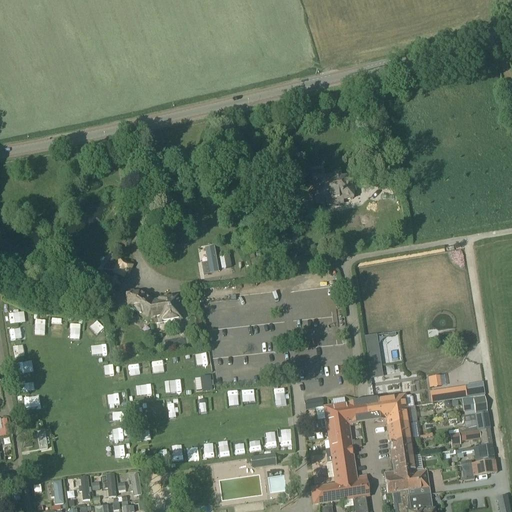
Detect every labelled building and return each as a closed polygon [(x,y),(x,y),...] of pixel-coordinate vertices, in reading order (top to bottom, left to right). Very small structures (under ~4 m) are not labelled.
[(376,167),(368,168),(369,181),(377,180),(376,167)] [(322,177),(312,179),(315,205),(326,204),(327,208),(342,206),(341,201),(352,200),(351,194),(354,193),(354,188),(351,189),(349,180),(339,181),(339,176),(333,177),(333,178),(323,179),(322,177)] [(207,265),(202,266),(203,276),(218,273),(213,248),(205,250),(207,265)] [(113,257),(102,272),(112,273),(111,274),(123,280),(126,274),(129,276),(133,267),(118,260),(118,261),(113,257)] [(229,257),(219,259),(221,270),(231,268),(229,257)] [(132,292),(126,293),(128,309),(147,322),(152,321),(152,326),(153,326),(151,317),(153,317),(150,304),(139,294),(133,295),(132,292)] [(151,304),(150,304),(153,317),(151,317),(153,326),(181,321),(177,300),(151,304)] [(112,302),(97,304),(99,315),(113,313),(112,302)] [(201,319),(188,321),(190,334),(203,332),(201,319)] [(88,345),(89,356),(102,355),(101,344),(88,345)] [(128,346),(115,349),(117,358),(130,356),(128,346)] [(107,362),(96,362),(97,374),(108,373),(107,362)] [(436,379),(428,380),(429,390),(437,389),(436,379)] [(129,383),(130,393),(147,392),(146,382),(129,383)] [(271,383),(272,397),(281,396),(281,383),(271,383)] [(229,400),(237,399),(237,388),(228,389),(229,400)] [(113,389),(100,389),(101,398),(113,398),(113,389)] [(455,392),(430,395),(431,404),(456,401),(455,392)] [(186,394),(186,403),(195,402),(194,393),(186,394)] [(312,415),(320,415),(319,395),(300,396),(301,405),(312,404),(312,415)] [(382,413),(406,409),(404,396),(364,403),(367,423),(383,421),(382,413)] [(484,399),(472,400),(474,416),(479,415),(486,414),(484,399)] [(116,403),(106,404),(107,414),(117,414),(116,403)] [(367,423),(364,403),(358,404),(324,409),(335,486),(310,489),(313,506),(353,500),(355,511),(365,511),(364,499),(368,498),(365,478),(356,479),(348,426),(367,423)] [(129,419),(140,418),(138,404),(128,405),(129,419)] [(408,424),(406,409),(382,413),(383,421),(386,421),(387,427),(408,424)] [(490,431),(488,419),(489,419),(488,414),(479,416),(479,415),(474,416),(462,417),(463,424),(477,422),(478,428),(468,429),(468,434),(478,432),(490,431)] [(108,419),(108,430),(118,429),(118,418),(108,419)] [(0,424),(1,430),(0,429),(0,433),(0,434),(0,435),(2,435),(2,437),(8,436),(5,420),(1,420),(1,421),(0,421),(0,424)] [(411,441),(408,424),(387,427),(390,444),(411,441)] [(248,431),(250,447),(260,446),(258,430),(248,431)] [(492,446),(490,431),(478,432),(478,433),(473,434),(474,439),(480,438),(481,448),(492,446)] [(220,435),(222,450),(231,449),(230,434),(220,435)] [(44,435),(37,436),(40,452),(47,451),(44,435)] [(112,449),(122,448),(121,436),(111,437),(112,449)] [(413,457),(411,441),(390,444),(392,461),(413,457)] [(475,466),(495,463),(492,446),(481,448),(474,449),(475,466)] [(274,456),(250,460),(251,471),(276,467),(274,456)] [(419,458),(413,458),(413,457),(392,461),(394,473),(385,474),(386,479),(405,476),(416,474),(421,473),(419,458)] [(458,467),(468,464),(466,458),(456,461),(458,467)] [(475,466),(471,466),(472,471),(473,479),(497,476),(495,463),(475,466)] [(185,465),(175,466),(176,475),(185,474),(185,465)] [(425,472),(421,473),(416,474),(405,476),(408,492),(406,492),(407,499),(429,496),(425,472)] [(103,485),(104,490),(107,490),(108,499),(115,498),(112,476),(105,477),(106,485),(103,485)] [(140,496),(137,476),(129,478),(131,488),(128,489),(129,493),(132,493),(133,498),(140,496)] [(408,492),(405,476),(386,479),(388,494),(391,494),(406,491),(406,492),(408,492)] [(89,501),(87,479),(79,480),(80,488),(78,488),(78,493),(80,493),(81,502),(86,502),(89,501)] [(62,505),(59,483),(51,484),(54,507),(62,505)] [(408,511),(407,499),(406,492),(406,491),(391,494),(394,511),(408,511)] [(434,511),(431,511),(429,496),(407,499),(408,511),(434,511)] [(9,497),(0,498),(2,511),(8,511),(7,503),(10,503),(9,497)] [(509,511),(507,498),(497,500),(499,511),(509,511)]
